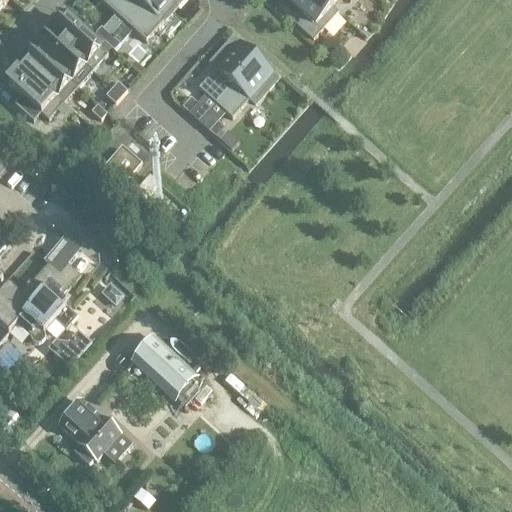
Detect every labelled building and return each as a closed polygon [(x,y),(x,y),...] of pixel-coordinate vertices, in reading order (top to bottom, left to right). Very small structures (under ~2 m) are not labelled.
[(0,0),(0,12),(10,0),(0,0)] [(145,0),(105,0),(101,4),(123,24),(145,0)] [(185,0),(145,0),(123,24),(146,45),(185,0)] [(293,25),(313,44),(339,16),(333,10),(332,11),(320,0),(288,0),(286,2),(301,16),(293,25)] [(320,0),(332,11),(333,10),(342,0),(320,0)] [(68,22),(53,39),(85,69),(92,76),(108,58),(68,22)] [(102,30),(96,37),(105,46),(111,39),(102,30)] [(53,39),(38,55),(71,85),(85,69),(53,39)] [(111,39),(105,46),(114,54),(120,47),(111,39)] [(256,63),(234,42),(211,67),(217,72),(199,92),(216,107),(256,63)] [(38,55),(25,70),(57,100),(71,85),(38,55)] [(278,83),(256,63),(216,107),(232,122),(251,102),(256,107),(278,83)] [(25,70),(9,88),(18,96),(10,106),(34,126),(41,117),(49,124),(65,106),(57,100),(25,70)] [(118,86),(112,92),(122,101),(128,94),(118,86)] [(112,92),(106,99),(116,107),(122,101),(112,92)] [(182,110),(189,116),(198,107),(191,101),(182,110)] [(107,117),(97,108),(92,115),(101,124),(102,123),(107,117)] [(209,135),(216,141),(225,131),(218,125),(209,135)] [(62,139),(53,149),(74,168),(83,158),(62,139)] [(122,150),(105,170),(125,187),(142,167),(122,150)] [(150,179),(136,194),(145,202),(159,186),(150,179)] [(79,194),(69,205),(78,213),(88,202),(79,194)] [(1,239),(0,240),(0,284),(3,281),(0,278),(0,260),(11,248),(1,239)] [(0,345),(16,327),(60,277),(48,267),(21,297),(9,287),(0,296),(0,328),(7,336),(0,343),(0,345)] [(60,277),(16,327),(30,340),(30,344),(33,347),(36,348),(40,347),(43,344),(44,340),(42,336),(53,324),(58,328),(65,335),(77,322),(58,304),(80,279),(68,268),(60,277)] [(110,288),(101,298),(115,310),(124,301),(110,288)] [(133,366),(134,367),(137,363),(176,400),(173,403),(174,404),(197,379),(156,341),(133,366)] [(82,405),(60,429),(79,446),(78,448),(80,450),(75,455),(89,468),(94,462),(96,465),(121,438),(102,421),(101,422),(82,405)]
